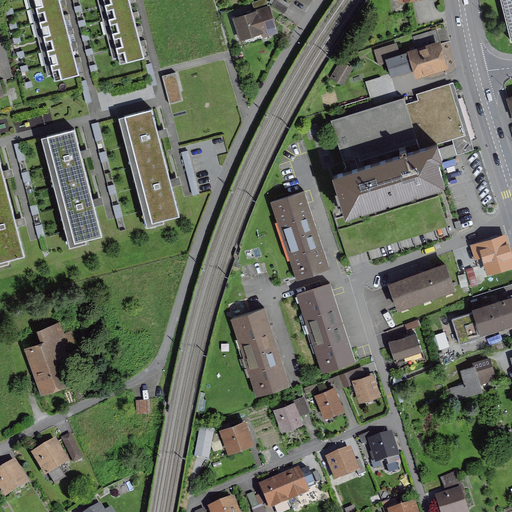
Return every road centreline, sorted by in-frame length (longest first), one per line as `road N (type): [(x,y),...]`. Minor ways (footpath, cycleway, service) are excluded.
road 1 (residential): [(0,449),(138,379),(163,358),(227,165),(318,0)]
road 2 (residential): [(395,415),(357,285),(511,215)]
road 3 (residential): [(395,415),(207,495),(189,511)]
road 4 (primary): [(511,193),(475,71)]
road 5 (unknown): [(71,0),(101,117)]
